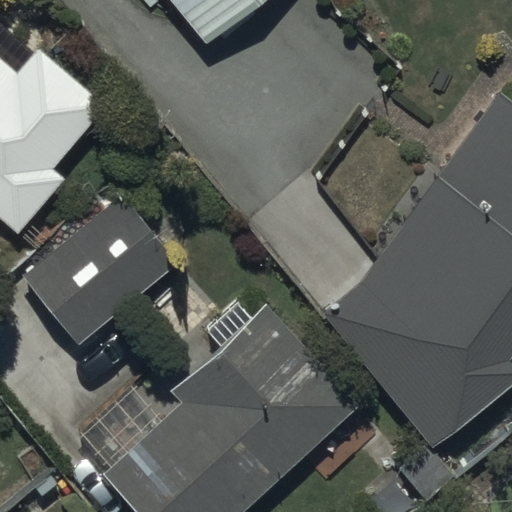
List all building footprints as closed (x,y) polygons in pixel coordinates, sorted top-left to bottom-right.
[(231,0),(178,0),(200,26),(231,0)] [(358,33),(331,8),(275,67),(301,92),(358,33)] [(0,205),(14,218),(64,161),(52,150),(105,89),(34,28),(24,40),(0,20),(0,205)] [(511,87),(492,74),(432,161),(362,262),(320,297),(432,425),(511,365),(511,342),(510,342),(511,338),(511,87)] [(121,180),(20,260),(75,330),(176,250),(121,180)] [(361,237),(298,186),(279,211),(341,261),(361,237)] [(214,511),(350,388),(259,289),(167,374),(177,385),(98,458),(147,511),(214,511)]
